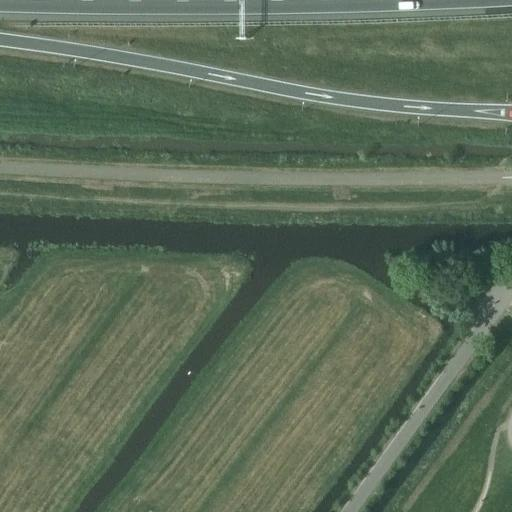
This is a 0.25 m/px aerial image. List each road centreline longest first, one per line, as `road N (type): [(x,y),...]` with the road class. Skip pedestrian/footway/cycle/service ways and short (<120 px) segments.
road 1 (trunk): [(0,42),(382,106),(511,112)]
road 2 (unclassified): [(348,511),(511,286)]
